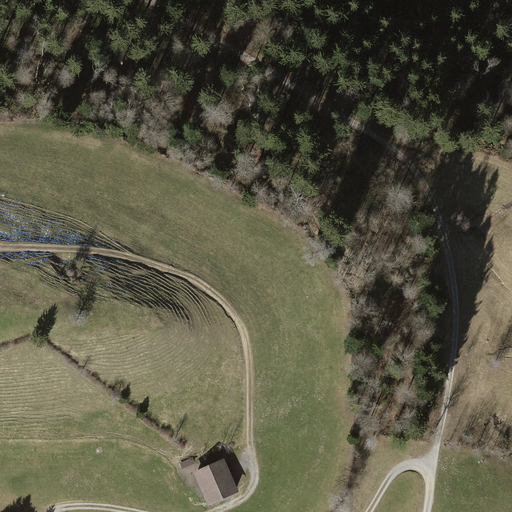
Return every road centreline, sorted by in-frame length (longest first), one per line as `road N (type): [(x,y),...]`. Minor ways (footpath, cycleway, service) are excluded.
road 1 (track): [(150,0),(345,115),(412,166),(426,188),(456,311),(426,511)]
road 2 (track): [(214,511),(240,500),(255,477),(248,351),(224,303),(187,277),(129,258),(0,247)]
